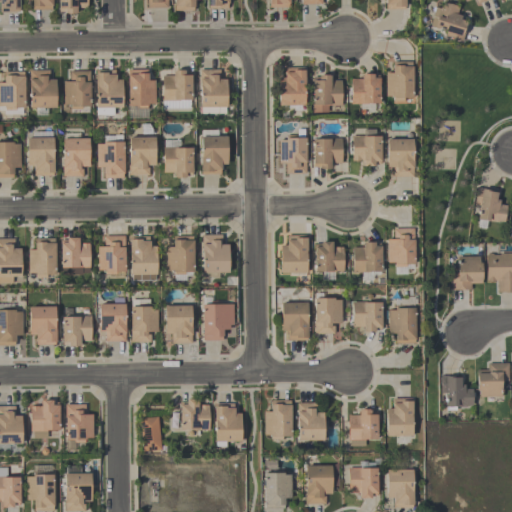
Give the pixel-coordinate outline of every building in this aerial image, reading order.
[(0,0),(19,0),(19,9),(18,9),(18,12),(0,12),(0,0)] [(51,0),(52,5),(51,5),(51,9),(32,9),(32,0),(51,0)] [(87,0),(87,7),(76,7),(76,13),(74,13),(66,13),(64,13),(64,11),(58,11),(58,0),(87,0)] [(147,8),(147,0),(167,0),(167,8),(147,8)] [(194,0),(194,6),(193,6),(193,10),(174,10),(173,0),(194,0)] [(228,0),(228,8),(208,8),(208,0),(228,0)] [(289,8),(288,0),(268,0),(269,8),(289,8)] [(405,0),(405,9),(385,9),(385,0),(405,0)] [(461,15),(460,19),(467,21),(461,41),(445,36),(446,31),(429,26),(432,16),(431,16),(435,6),(439,8),(439,7),(441,7),(442,1),(458,6),(456,14),(461,15)] [(413,98),(404,98),(404,101),(393,101),(393,98),(393,96),(385,96),(385,73),(392,73),(392,61),(412,61),(412,66),(413,66),(413,98)] [(304,67),(304,70),(305,105),(278,105),(278,77),(284,77),(284,72),(285,72),(285,67),(304,67)] [(95,70),(114,69),(114,74),(115,74),(115,79),(122,79),(122,107),(112,107),(113,115),(96,115),(95,87),(95,70)] [(147,107),(137,107),(137,105),(127,105),(127,69),(146,69),(146,73),(147,73),(147,80),(154,80),(154,104),(148,103),(148,105),(147,105),(147,107)] [(223,113),(201,114),(201,107),(200,107),(200,86),(199,87),(199,69),(219,69),(220,79),(226,79),(226,107),(223,107),(223,113)] [(29,108),(29,87),(28,87),(28,70),(49,70),(49,79),(55,79),(55,107),(29,108)] [(162,109),(162,75),(172,75),(172,70),(174,70),(183,70),(184,70),(184,72),(190,72),(190,75),(191,75),(191,100),(190,100),(190,109),(162,109)] [(3,71),(23,71),(23,76),(24,76),(24,107),(15,107),(15,110),(4,110),(4,108),(3,108),(3,106),(0,106),(0,83),(3,83),(3,71)] [(89,106),(81,106),(81,109),(70,109),(70,106),(69,106),(69,104),(63,104),(63,81),(69,81),(69,71),(89,71),(89,106)] [(379,75),(379,78),(380,78),(380,103),(367,103),(367,104),(351,104),(351,79),(362,79),(362,74),(374,74),(374,75),(379,75)] [(312,112),(312,104),(313,104),(313,76),(318,76),(318,75),(320,75),(328,75),(330,75),(330,80),(341,80),(341,105),(328,105),(328,112),(312,112)] [(278,163),(278,140),(285,140),(285,138),(286,138),(286,135),(297,135),(297,129),(305,129),(305,138),(305,174),(285,174),(285,163),(278,163)] [(381,163),(374,163),(374,166),(363,166),(363,160),(360,160),(360,161),(352,161),(352,135),(363,135),(363,129),(375,129),(375,136),(381,136),(381,163)] [(96,167),(95,144),(103,144),(102,142),(114,142),(114,135),(121,135),(121,141),(122,141),(123,178),(103,178),(103,167),(96,167)] [(200,174),(200,157),(201,157),(201,136),(226,136),(226,164),(221,164),(221,170),(220,170),(220,174),(200,174)] [(155,165),(148,165),(148,175),(128,175),(128,157),(129,157),(129,137),(155,137),(155,165)] [(26,166),(26,138),(52,138),(52,157),(53,157),(53,175),(34,175),(34,171),(33,171),(33,166),(26,166)] [(88,138),(88,166),(82,166),(82,176),(62,176),(62,159),(62,138),(88,138)] [(313,139),(325,139),(325,138),(341,138),(341,163),(331,163),(331,168),(329,168),(329,169),(321,169),(321,168),(319,168),(319,167),(313,167),(313,139)] [(393,177),(393,167),(387,167),(387,139),(413,139),(413,177),(393,177)] [(0,178),(0,140),(11,140),(11,142),(12,142),(12,144),(19,144),(19,167),(13,167),(13,174),(12,174),(12,178),(0,178)] [(162,172),(162,147),(180,147),(180,148),(191,148),(191,176),(185,176),(185,177),(174,177),(174,172),(162,172)] [(495,190),(495,192),(496,192),(495,199),(499,200),(498,204),(506,205),(504,222),(497,221),(497,222),(477,219),(479,205),(474,205),(476,187),(495,190)] [(414,228),(414,247),(413,247),(413,264),(406,264),(406,266),(394,266),(394,262),(387,262),(387,239),(393,238),(393,228),(414,228)] [(124,235),(124,271),(116,272),(116,274),(105,274),(105,270),(97,270),(97,247),(104,247),(103,235),(124,235)] [(228,244),(228,272),(202,273),(202,252),(201,252),(201,235),(221,235),(221,244),(228,244)] [(306,273),(281,273),(280,246),(286,245),(286,235),(306,235),(306,251),(306,273)] [(149,236),(149,241),(149,246),(156,246),(156,274),(155,274),(155,280),(148,280),(148,281),(131,281),(131,275),(130,275),(130,254),(129,254),(129,236),(149,236)] [(172,247),(172,236),(193,236),(193,272),(184,272),(184,274),(173,274),(173,270),(165,270),(165,247),(172,247)] [(0,238),(13,238),(13,248),(20,248),(20,277),(11,277),(11,283),(0,283),(0,238)] [(34,238),(54,238),(54,275),(46,275),(46,278),(35,278),(35,273),(27,273),(27,250),(34,250),(34,238)] [(60,275),(60,240),(66,240),(66,238),(78,238),(78,243),(89,243),(89,273),(81,273),(81,275),(60,275)] [(314,244),(320,244),(320,242),(332,242),(332,247),(343,247),(343,272),(328,272),(328,271),(315,271),(314,244)] [(352,272),(352,247),(363,247),(363,242),(375,242),(375,243),(381,243),(381,271),(352,272)] [(485,281),(485,255),(487,253),(491,253),(493,255),(499,255),(499,253),(511,253),(511,278),(511,292),(510,292),(510,293),(504,293),(504,292),(496,292),(496,281),(495,281),(495,282),(487,282),(487,281),(485,281)] [(470,290),(449,290),(449,273),(457,273),(457,257),(479,256),(479,263),(481,263),(481,283),(470,283),(470,290)] [(334,334),(314,334),(314,298),(323,298),(323,295),(334,295),(334,300),(341,300),(341,323),(334,323),(334,334)] [(130,342),(130,299),(138,299),(138,304),(150,304),(150,309),(157,309),(157,332),(150,332),(150,342),(130,342)] [(171,343),(171,334),(164,334),(164,306),(180,306),(180,300),(195,300),(195,311),(190,311),(190,327),(191,327),(191,343),(171,343)] [(202,340),(202,305),(209,305),(209,302),(219,302),(219,305),(232,304),(233,324),(229,324),(229,329),(222,329),(222,336),(222,340),(202,340)] [(380,302),(380,330),(374,330),(374,332),(363,332),(363,327),(352,327),(352,302),(368,302),(380,302)] [(281,303),(307,303),(307,338),(306,338),(306,340),(287,340),(287,331),(281,331),(281,303)] [(99,332),(99,304),(125,304),(125,341),(105,341),(105,332),(99,332)] [(414,343),(395,343),(395,333),(387,333),(387,310),(394,310),(394,305),(406,305),(406,308),(414,308),(414,343)] [(21,335),(14,335),(14,346),(0,346),(0,310),(3,310),(3,308),(15,307),(15,312),(21,312),(21,335)] [(29,335),(29,307),(55,307),(55,328),(55,345),(36,345),(36,340),(35,340),(35,335),(29,335)] [(90,316),(90,341),(80,341),(80,346),(68,346),(68,345),(62,345),(62,317),(75,317),(75,316),(90,316)] [(480,402),(479,397),(478,397),(478,390),(476,391),(476,370),(487,370),(487,363),(508,363),(508,380),(500,380),(500,395),(503,395),(503,402),(480,402)] [(464,384),(464,389),(471,389),(471,405),(465,405),(465,407),(455,407),(455,411),(445,411),(445,407),(444,407),(444,393),(440,393),(440,375),(458,375),(458,378),(460,378),(460,384),(464,384)] [(412,436),(385,436),(385,409),(392,409),(392,399),(412,399),(412,436)] [(208,405),(208,430),(191,430),(179,430),(179,402),(185,402),(185,400),(197,400),(197,405),(208,405)] [(30,438),(30,406),(40,406),(40,401),(52,401),(52,403),(58,403),(58,431),(47,431),(47,438),(30,438)] [(270,412),(270,401),(290,401),(290,405),(291,405),(291,437),(282,437),(282,439),(271,439),(271,437),(271,435),(263,435),(263,412),(270,412)] [(241,442),(226,442),(226,447),(216,447),(216,442),(215,442),(214,421),(214,403),(233,403),(233,408),(234,408),(234,414),(241,414),(241,442)] [(324,441),(298,441),(298,420),(297,420),(297,403),(317,403),(317,413),(324,413),(324,441)] [(65,404),(85,404),(85,415),(92,415),(92,438),(85,438),(85,440),(84,440),(84,443),(74,443),(74,441),(65,441),(65,404)] [(14,416),(21,416),(21,444),(0,444),(0,406),(14,406),(14,416)] [(349,446),(349,440),(347,440),(347,415),(358,415),(358,410),(359,410),(368,410),(370,410),(370,411),(376,411),(376,440),(364,440),(364,446),(349,446)] [(142,451),(139,419),(156,417),(160,450),(142,451)] [(324,494),(324,504),(305,504),(305,487),(305,466),(331,466),(338,463),(338,486),(331,486),(331,494),(324,494)] [(80,466),(80,474),(90,474),(90,501),(84,501),(84,511),(64,511),(64,495),(64,474),(65,474),(65,466),(80,466)] [(377,469),(377,496),(370,496),(370,499),(359,499),(359,492),(348,492),(348,467),(358,467),(358,469),(377,469)] [(2,508),(2,502),(0,502),(0,469),(6,469),(6,478),(19,478),(19,505),(13,505),(13,508),(2,508)] [(264,509),(264,473),(272,473),(272,470),(283,470),(283,473),(284,473),(284,475),(291,475),(291,498),(284,498),(284,509),(264,509)] [(386,470),(412,470),(412,507),(392,507),(392,498),(386,498),(386,470)] [(25,500),(25,477),(32,477),(32,475),(33,475),(33,472),(44,472),(44,475),(53,475),(53,511),(33,511),(33,500),(25,500)]
